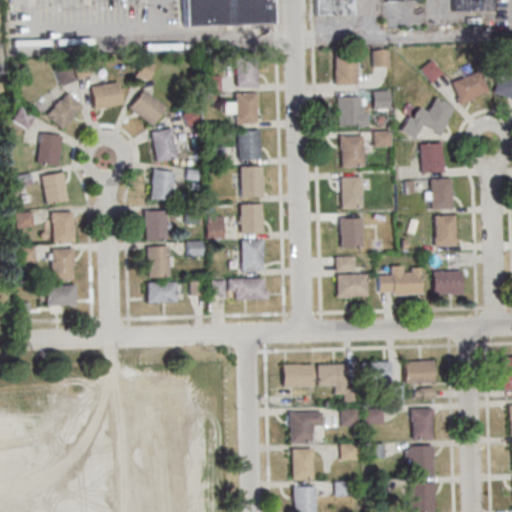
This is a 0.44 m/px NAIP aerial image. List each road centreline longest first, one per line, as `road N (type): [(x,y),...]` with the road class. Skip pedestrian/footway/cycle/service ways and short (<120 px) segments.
road 1 (residential): [(511,326),(14,341)]
road 2 (residential): [(300,332),(291,0)]
road 3 (residential): [(470,511),(465,327)]
road 4 (residential): [(109,338),(105,156)]
road 5 (residential): [(249,511),(244,335)]
road 6 (residential): [(494,327),(488,162)]
road 7 (residential): [(475,158),(501,158),(506,132),(495,123),(475,127),(468,139),(475,158)]
